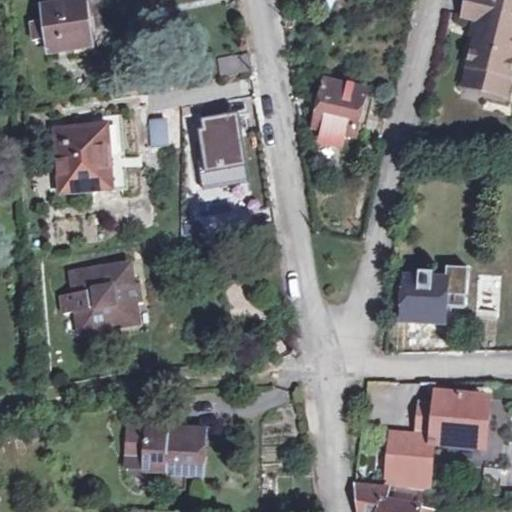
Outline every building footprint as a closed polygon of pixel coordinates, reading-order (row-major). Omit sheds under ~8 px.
[(487,93),(493,74),(499,76),(511,76),(511,0),(509,0),(468,0),(464,18),(479,22),(463,87),(487,93)] [(45,21),(30,23),(32,41),(48,40),(49,53),(89,48),(83,3),(43,8),(45,21)] [(217,59),(220,77),(251,72),(248,54),(217,59)] [(511,79),(499,76),(493,74),(487,93),(507,98),(511,79)] [(315,129),(327,132),(329,142),(340,146),(349,136),(357,139),(368,92),(326,81),(315,129)] [(238,115),(197,118),(201,186),(242,183),(238,115)] [(61,194),(126,188),(120,116),(91,118),(91,127),(55,130),(61,194)] [(165,119),(147,120),(149,145),(167,144),(165,119)] [(275,225),(273,207),(240,212),(243,229),(275,225)] [(279,248),(276,231),(252,235),(255,251),(279,248)] [(69,273),(72,297),(75,297),(76,311),(74,311),(77,335),(102,332),(102,326),(135,322),(133,304),(123,305),(121,286),(130,285),(128,268),(95,272),(95,270),(69,273)] [(448,280),(407,277),(404,321),(445,324),(448,280)] [(130,285),(121,286),(123,305),(133,304),(140,303),(138,284),(130,285)] [(75,297),(72,297),(61,298),(62,313),(74,311),(76,311),(75,297)] [(416,437),(387,433),(381,484),(424,490),(429,443),(477,449),(483,400),(435,393),(432,408),(420,407),(416,437)] [(133,458),(135,429),(126,428),(125,458),(133,458)] [(170,431),(135,429),(133,458),(145,459),(145,471),(196,475),(199,440),(170,437),(170,431)] [(478,494),(495,496),(497,472),(481,469),(478,494)] [(357,502),(381,502),(387,502),(387,498),(387,487),(355,484),(357,502)] [(419,511),(421,506),(387,498),(387,502),(381,502),(379,511),(419,511)]
